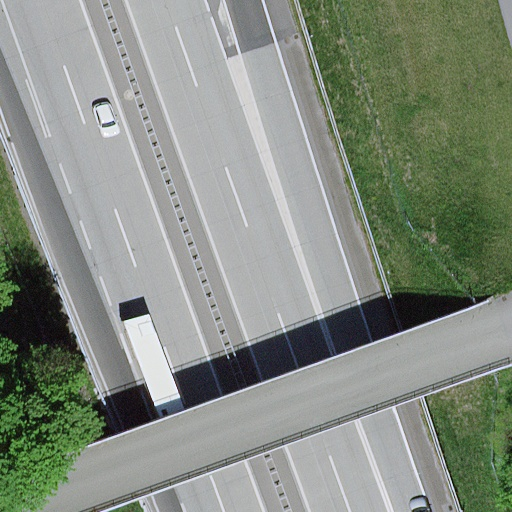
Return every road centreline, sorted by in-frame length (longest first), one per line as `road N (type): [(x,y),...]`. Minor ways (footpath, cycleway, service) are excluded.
road 1 (motorway): [(38,0),(225,511)]
road 2 (motorway): [(349,511),(171,0)]
road 3 (motorway): [(366,511),(379,419),(249,0)]
